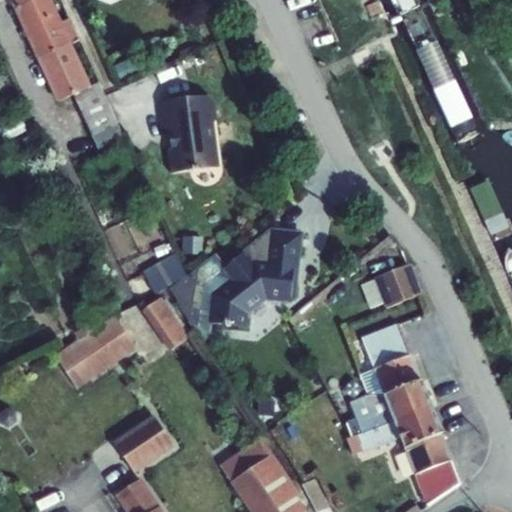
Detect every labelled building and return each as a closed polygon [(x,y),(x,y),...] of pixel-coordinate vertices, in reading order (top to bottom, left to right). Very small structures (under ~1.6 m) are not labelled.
[(11,0),(16,9),(39,0),(11,0)] [(75,31),(65,35),(60,25),(48,0),(39,0),(16,9),(39,58),(79,41),(75,31)] [(60,25),(65,35),(75,31),(70,21),(60,25)] [(59,102),(73,96),(99,84),(79,41),(39,58),(59,102)] [(79,109),(105,97),(99,84),(73,96),(79,109)] [(105,97),(79,109),(85,123),(111,111),(105,97)] [(209,100),(161,106),(166,140),(171,139),(173,152),(170,156),(172,178),(218,172),(212,129),(217,124),(215,104),(209,100)] [(24,106),(0,116),(0,133),(30,119),(24,106)] [(111,111),(85,123),(91,137),(117,125),(111,111)] [(117,125),(91,137),(98,151),(113,144),(124,139),(117,125)] [(124,139),(113,144),(117,152),(127,148),(124,139)] [(299,261),(302,235),(272,232),(253,247),(256,250),(246,258),(244,255),(224,271),(233,282),(220,292),(219,298),(214,297),(211,325),(225,327),(225,331),(234,332),(234,328),(247,329),(248,315),(266,300),(270,300),(273,303),(278,304),(281,302),(289,303),(295,297),(297,283),(292,277),(290,277),(291,266),(293,267),(299,261)] [(253,247),(244,255),(246,258),(256,250),(253,247)] [(167,290),(186,276),(176,256),(142,274),(155,296),(167,290)] [(293,267),(291,266),(290,277),(292,277),(297,283),(299,261),(293,267)] [(378,277),(390,307),(420,296),(408,265),(378,277)] [(183,278),(167,290),(180,309),(197,297),(183,278)] [(168,349),(190,338),(167,294),(145,306),(168,349)] [(120,317),(58,356),(80,389),(141,350),(120,317)] [(368,398),(384,396),(420,382),(398,325),(362,339),(374,370),(360,376),(368,398)] [(350,405),(362,435),(432,408),(422,381),(420,382),(384,396),(368,398),(350,405)] [(357,437),(363,453),(401,439),(428,508),(460,485),(441,436),(443,435),(432,408),(362,435),(357,437)] [(305,511),(259,441),(221,467),(251,511),(305,511)] [(145,450),(129,461),(148,491),(165,479),(145,450)] [(129,503),(148,491),(129,461),(100,481),(119,510),(129,503)] [(135,511),(129,503),(119,510),(120,511),(135,511)]
